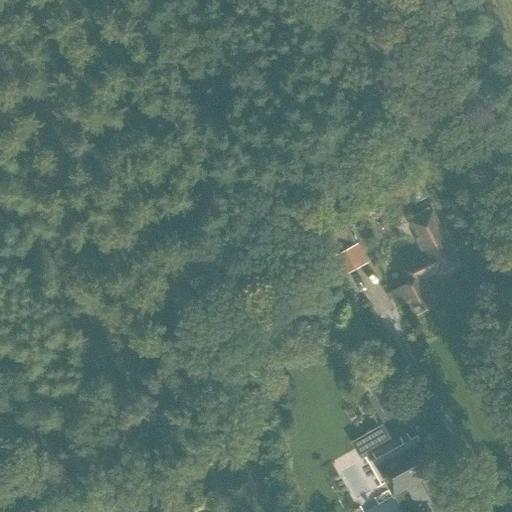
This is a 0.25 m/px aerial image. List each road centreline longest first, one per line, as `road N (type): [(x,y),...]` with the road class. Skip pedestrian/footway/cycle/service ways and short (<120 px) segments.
road 1 (unknown): [(511,308),(445,174),(388,118),(324,0)]
road 2 (track): [(375,0),(384,28),(511,240)]
